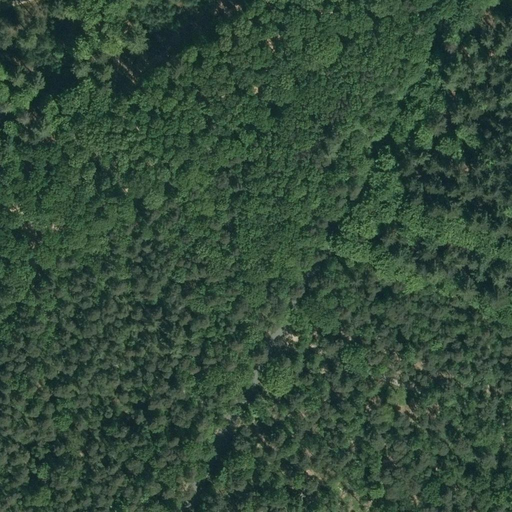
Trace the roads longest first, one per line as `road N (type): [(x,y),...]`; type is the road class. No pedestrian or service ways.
road 1 (unclassified): [(181,511),(460,0)]
road 2 (track): [(358,187),(511,242)]
